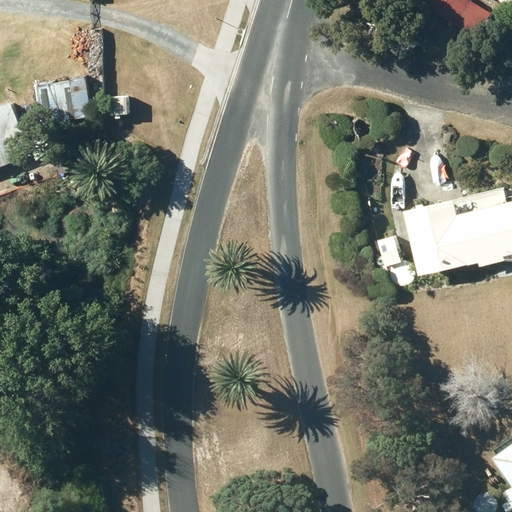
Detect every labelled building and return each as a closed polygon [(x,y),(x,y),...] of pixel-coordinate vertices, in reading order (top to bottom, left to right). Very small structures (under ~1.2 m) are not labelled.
[(419,0),(474,34),(479,27),(484,31),(491,20),(485,16),(488,10),(472,0),(419,0)] [(78,54),(60,56),(64,100),(82,98),(78,54)] [(57,58),(40,59),(44,104),(60,103),(57,58)] [(128,94),(108,95),(109,112),(129,111),(128,94)] [(8,100),(0,102),(0,163),(29,153),(8,100)] [(53,150),(58,171),(80,165),(75,144),(53,150)] [(503,252),(511,249),(511,196),(503,199),(501,190),(443,204),(445,212),(430,216),(432,222),(412,227),(421,266),(441,261),(442,266),(478,258),(479,262),(504,256),(503,252)] [(506,501),(500,505),(505,511),(506,511),(511,508),(511,445),(491,461),(510,487),(501,494),(506,501)]
